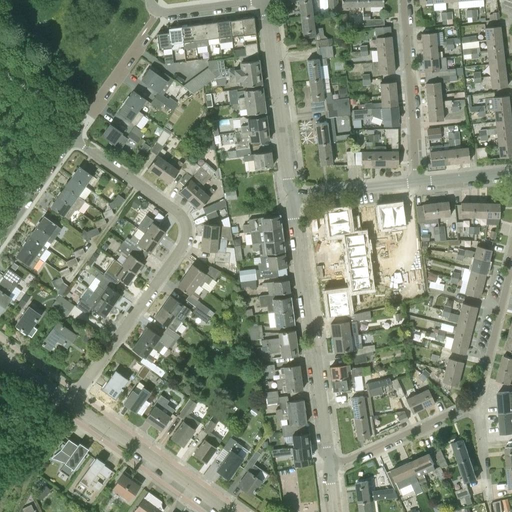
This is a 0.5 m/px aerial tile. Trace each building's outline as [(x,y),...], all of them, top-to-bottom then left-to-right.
[(298,0),(301,18),(313,16),(310,0),(298,0)] [(328,0),(329,10),(337,10),(336,0),(328,0)] [(467,22),(477,21),(477,17),(478,17),(477,10),(466,11),(467,22)] [(338,28),(347,28),(347,14),(338,15),(338,28)] [(315,48),(332,46),(331,38),(328,38),(323,35),(322,29),(314,30),(313,16),(301,18),(304,38),(314,37),(315,48)] [(242,19),(244,35),(256,34),(254,18),(242,19)] [(229,21),(231,36),(244,35),(242,19),(229,21)] [(220,43),(232,42),(231,36),(229,21),(217,22),(220,43)] [(219,43),(220,43),(217,22),(205,24),(207,39),(219,38),(219,43)] [(206,40),(207,39),(205,24),(193,26),(195,41),(196,48),(207,47),(206,40)] [(184,50),(196,48),(195,41),(193,26),(181,27),(183,43),(184,50)] [(486,41),(501,39),(500,26),(485,28),(486,41)] [(169,29),(171,44),(183,43),(181,27),(169,29)] [(376,40),(391,39),(391,36),(390,36),(390,27),(375,28),(376,40)] [(159,50),(171,48),(171,44),(169,29),(169,33),(157,34),(159,50)] [(422,46),(436,45),(435,33),(421,34),(422,46)] [(377,51),(392,50),(391,39),(376,40),(377,51)] [(488,52),(502,51),(501,39),(486,41),(488,52)] [(478,41),(477,42),(462,43),(464,54),(466,54),(471,53),(478,52),(480,52),(478,41)] [(423,59),(437,58),(436,45),(422,46),(423,59)] [(94,65),(100,69),(110,52),(104,49),(94,65)] [(378,62),(393,61),(392,50),(377,51),(378,62)] [(489,64),(504,63),(502,51),(488,52),(489,64)] [(427,77),(456,75),(463,75),(463,68),(447,69),(446,57),(437,58),(423,59),(425,72),(426,72),(427,77)] [(309,81),(321,79),(320,69),(325,68),(324,58),(318,59),(307,60),(309,81)] [(219,75),(219,70),(217,60),(207,61),(208,68),(219,75)] [(219,75),(215,77),(215,78),(229,76),(260,72),(260,67),(260,66),(260,63),(259,62),(259,60),(240,63),(241,69),(230,70),(229,68),(219,70),(219,75)] [(393,61),(378,62),(379,74),(394,73),(393,61)] [(489,64),(490,71),(490,76),(505,74),(504,63),(489,64)] [(215,77),(219,75),(208,68),(203,71),(213,79),(215,77)] [(141,80),(159,92),(167,81),(149,69),(141,80)] [(212,80),(213,79),(203,71),(198,75),(208,82),(212,80)] [(229,76),(215,78),(216,81),(216,85),(226,85),(226,80),(230,79),(230,82),(243,80),(243,87),(262,84),(262,83),(262,81),(262,79),(261,77),(260,72),(229,76)] [(505,74),(490,76),(492,89),(507,87),(505,74)] [(203,86),(208,82),(198,75),(193,79),(203,86)] [(427,96),(440,95),(439,83),(449,82),(449,81),(456,81),(456,75),(427,77),(427,83),(426,83),(427,96)] [(324,112),(349,108),(348,98),(339,99),(332,100),(331,91),(330,91),(329,78),(321,79),(309,81),(312,102),(322,100),(324,112)] [(198,90),(203,86),(193,79),(188,82),(198,90)] [(193,94),(198,90),(188,82),(182,86),(193,94)] [(381,96),(396,94),(395,82),(380,83),(381,96)] [(233,105),(264,100),(263,95),(264,94),(263,91),(263,90),(263,88),(244,91),(237,92),(238,98),(232,99),(233,105)] [(338,89),(339,99),(348,98),(347,88),(338,89)] [(126,102),(138,111),(146,100),(133,91),(126,102)] [(168,99),(163,96),(163,95),(159,92),(155,98),(164,105),(173,111),(178,104),(169,98),(168,99)] [(381,96),(382,102),(382,108),(397,106),(396,94),(381,96)] [(459,106),(465,106),(465,100),(451,102),(451,101),(441,102),(440,95),(427,96),(428,109),(441,107),(452,107),(459,106)] [(477,111),(484,110),(494,109),(509,107),(508,96),(493,98),(485,98),(486,105),(469,107),(469,112),(477,111)] [(160,110),(164,105),(155,98),(151,104),(160,110)] [(264,100),(233,105),(233,110),(242,109),(245,109),(246,115),(247,115),(266,112),(265,110),(266,109),(265,106),(265,105),(264,100)] [(143,115),(138,111),(126,102),(118,113),(130,122),(131,121),(136,125),(143,115)] [(372,108),(358,109),(352,110),(352,120),(362,119),(366,114),(372,114),(372,116),(383,120),(384,127),(399,126),(398,119),(397,106),(382,108),(372,108)] [(443,121),(442,108),(441,107),(428,109),(429,122),(443,121)] [(509,107),(494,109),(495,116),(496,121),(510,119),(509,107)] [(349,108),(324,112),(325,119),(339,117),(350,116),(349,108)] [(235,133),(268,128),(267,123),(267,121),(267,119),(266,117),(266,116),(248,118),(248,119),(243,116),(241,117),(233,118),(234,121),(240,121),(240,126),(234,126),(235,133)] [(496,121),(497,135),(511,132),(510,119),(496,121)] [(318,145),(329,143),(327,122),(315,124),(318,145)] [(122,133),(110,125),(106,130),(103,134),(102,136),(118,147),(120,149),(128,139),(122,134),(122,133)] [(141,138),(144,133),(135,126),(131,131),(141,138)] [(428,140),(441,138),(440,127),(427,129),(428,140)] [(444,164),(456,163),(455,149),(454,140),(453,133),(452,127),(447,128),(448,133),(450,150),(442,151),(444,164)] [(235,144),(236,150),(250,148),(249,143),(269,140),(269,138),(269,137),(269,134),(268,133),(268,128),(235,133),(237,144),(235,144)] [(385,152),(386,167),(398,167),(398,152),(397,129),(385,129),(385,138),(391,138),(391,152),(385,152)] [(163,130),(156,142),(163,147),(171,135),(170,135),(163,130)] [(141,138),(131,131),(128,136),(137,143),(141,138)] [(498,145),(500,145),(511,143),(511,132),(497,135),(498,145)] [(215,150),(213,141),(206,148),(215,150)] [(144,143),(141,148),(146,152),(150,147),(144,143)] [(329,143),(318,145),(321,165),(332,164),(329,143)] [(511,143),(500,145),(498,145),(500,158),(511,156),(511,143)] [(374,167),(373,147),(368,147),(366,147),(366,152),(361,152),(361,167),(374,167)] [(374,167),(386,167),(385,152),(385,147),(373,147),(374,167)] [(236,150),(227,151),(228,158),(237,157),(243,156),(244,162),(252,161),(256,160),(257,168),(273,166),(271,152),(251,154),(250,149),(250,148),(236,150)] [(468,148),(455,149),(456,163),(469,161),(468,148)] [(477,161),(487,160),(486,148),(476,149),(477,161)] [(166,152),(162,149),(157,156),(148,168),(159,176),(168,163),(162,158),(166,152)] [(431,166),(444,164),(442,151),(429,152),(431,166)] [(346,166),(354,166),(353,152),(345,152),(346,166)] [(187,173),(195,163),(187,158),(183,164),(179,161),(175,168),(168,163),(159,176),(170,184),(181,169),(187,173)] [(189,200),(200,188),(203,185),(211,176),(201,166),(200,167),(195,163),(187,173),(192,177),(191,179),(179,191),(189,200)] [(72,177),(84,186),(87,181),(89,183),(93,177),(80,167),(72,177)] [(77,195),(84,186),(72,177),(65,187),(77,195)] [(85,201),(77,195),(65,187),(58,197),(75,209),(78,211),(85,201)] [(200,188),(189,200),(199,209),(215,191),(211,188),(206,194),(200,188)] [(237,199),(235,190),(225,192),(226,200),(237,199)] [(109,203),(111,209),(121,205),(125,199),(118,194),(112,202),(109,203)] [(75,209),(58,197),(51,207),(63,216),(68,220),(75,209)] [(136,209),(141,203),(135,198),(130,205),(136,209)] [(206,215),(215,211),(226,206),(225,199),(203,208),(206,215)] [(435,203),(437,217),(443,216),(450,215),(448,202),(435,203)] [(425,223),(424,218),(437,217),(435,203),(423,205),(423,211),(417,211),(418,223),(425,223)] [(474,217),(474,203),(461,203),(461,217),(474,217)] [(486,217),(486,203),(474,203),(474,217),(486,217)] [(486,203),(486,217),(486,224),(497,225),(499,217),(500,204),(486,203)] [(406,225),(403,205),(391,206),(394,226),(406,225)] [(393,227),(391,207),(379,208),(381,228),(393,227)] [(102,213),(104,219),(114,214),(111,209),(102,213)] [(328,213),(329,225),(349,222),(355,222),(354,210),(328,213)] [(208,220),(218,216),(215,211),(206,215),(208,220)] [(145,233),(158,243),(166,232),(153,223),(155,222),(147,215),(137,228),(145,233)] [(281,228),(279,215),(258,218),(249,220),(249,224),(242,225),(243,233),(250,232),(260,230),(263,230),(281,228)] [(37,227),(54,239),(61,229),(44,217),(37,227)] [(95,223),(97,228),(107,224),(104,219),(95,223)] [(349,222),(329,225),(331,236),(350,234),(349,222)] [(202,237),(218,239),(232,240),(230,227),(227,226),(203,224),(202,237)] [(51,244),(54,239),(37,227),(30,237),(42,245),(46,240),(51,244)] [(100,234),(97,228),(88,233),(90,238),(100,234)] [(265,242),(283,239),(281,228),(263,230),(260,230),(250,232),(251,238),(252,243),(265,242)] [(490,231),(488,238),(495,240),(496,233),(490,231)] [(150,254),(158,243),(145,233),(140,240),(133,235),(130,239),(126,237),(123,242),(135,250),(138,245),(150,254)] [(365,245),(364,234),(345,237),(347,247),(365,245)] [(46,248),(42,245),(30,237),(23,247),(35,255),(39,258),(46,248)] [(217,247),(218,239),(202,237),(201,250),(215,252),(214,261),(229,263),(230,253),(225,253),(225,247),(217,247)] [(265,242),(252,243),(253,250),(261,249),(261,254),(266,253),(266,254),(284,251),(283,239),(265,242)] [(131,255),(135,250),(123,242),(116,251),(120,254),(127,258),(122,265),(135,274),(143,263),(131,255)] [(366,256),(365,245),(347,247),(348,258),(366,256)] [(236,260),(242,259),(240,246),(234,247),(236,260)] [(474,258),(488,262),(491,250),(477,246),(475,253),(458,249),(456,254),(464,256),(474,258)] [(40,258),(39,258),(35,255),(23,247),(16,257),(33,269),(40,258)] [(73,252),(75,258),(85,254),(83,248),(73,252)] [(240,281),(255,280),(256,279),(277,277),(276,268),(286,267),(285,254),(260,257),(261,262),(258,263),(258,266),(259,270),(256,270),(256,269),(255,269),(255,268),(239,270),(240,281)] [(373,255),(366,256),(348,258),(349,269),(374,265),(373,255)] [(66,262),(68,268),(78,263),(75,258),(66,262)] [(485,274),(488,262),(474,258),(471,270),(485,274)] [(185,275),(198,285),(201,287),(204,282),(208,285),(212,279),(214,281),(220,272),(214,268),(210,266),(204,273),(193,264),(185,275)] [(127,285),(135,274),(122,265),(117,271),(111,266),(108,271),(103,267),(99,272),(111,281),(115,276),(127,285)] [(375,276),(374,265),(349,269),(351,279),(375,276)] [(59,272),(61,277),(71,273),(68,268),(59,272)] [(0,282),(0,291),(8,297),(16,287),(21,279),(7,269),(2,277),(3,278),(0,282)] [(482,285),(485,274),(471,270),(468,281),(482,285)] [(108,286),(111,281),(99,272),(95,278),(100,281),(93,292),(100,296),(113,306),(120,295),(108,286)] [(436,275),(429,272),(427,278),(434,281),(436,275)] [(190,295),(197,301),(200,296),(193,291),(198,285),(185,275),(177,286),(190,295)] [(375,276),(351,279),(352,290),(376,286),(375,276)] [(64,283),(61,277),(52,281),(54,287),(59,290),(57,293),(62,296),(69,287),(64,283)] [(255,280),(240,281),(241,287),(251,286),(251,289),(256,288),(255,280)] [(260,297),(270,295),(290,293),(288,280),(262,283),(263,287),(268,287),(269,295),(260,296),(260,297)] [(479,297),(482,285),(468,281),(465,293),(479,297)] [(442,291),(444,285),(432,282),(430,288),(442,291)] [(347,301),(346,290),(327,293),(329,304),(347,301)] [(8,297),(0,291),(0,313),(9,302),(6,300),(8,298),(8,297)] [(105,316),(113,306),(100,296),(93,292),(89,298),(88,298),(85,302),(81,299),(75,306),(87,315),(92,307),(105,316)] [(22,308),(30,297),(25,294),(17,304),(22,308)] [(56,301),(71,311),(74,306),(60,295),(56,301)] [(274,313),(292,310),(292,309),(292,308),(292,305),(291,304),(290,297),(270,299),(270,295),(260,297),(262,307),(273,306),(274,313)] [(162,307),(175,316),(180,310),(187,315),(190,310),(170,296),(162,307)] [(67,317),(71,311),(56,301),(52,306),(67,317)] [(354,301),(347,302),(329,304),(331,315),(355,311),(354,301)] [(210,310),(199,302),(196,307),(210,318),(213,312),(210,310)] [(459,315),(474,319),(477,307),(462,303),(459,315)] [(27,334),(41,315),(29,307),(16,326),(27,334)] [(182,321),(175,316),(162,307),(154,317),(167,327),(164,332),(174,339),(176,341),(180,336),(174,332),(177,327),(182,321)] [(206,323),(210,318),(196,307),(192,313),(206,323)] [(292,310),(274,313),(276,327),(294,324),(293,317),(293,316),(293,313),(292,312),(292,310)] [(366,312),(353,315),(354,321),(371,319),(370,311),(366,312)] [(449,313),(442,311),(441,317),(448,318),(447,321),(457,324),(456,327),(471,331),(474,319),(459,315),(449,313)] [(67,346),(75,335),(57,322),(42,344),(50,350),(57,339),(67,346)] [(332,338),(350,336),(348,322),(330,324),(332,338)] [(250,334),(262,332),(261,325),(248,327),(250,334)] [(167,349),(169,347),(174,339),(164,332),(160,337),(147,327),(140,338),(153,348),(159,352),(163,346),(167,349)] [(468,342),(471,331),(456,327),(453,338),(468,342)] [(272,346),(296,343),(295,330),(278,332),(279,338),(261,340),(262,347),(267,347),(272,346)] [(353,356),(365,353),(373,351),(375,351),(374,345),(362,347),(360,334),(350,336),(332,338),(334,352),(352,350),(353,356)] [(442,342),(444,336),(437,334),(435,340),(442,342)] [(148,354),(153,348),(140,338),(132,349),(143,357),(140,362),(161,377),(161,376),(166,380),(169,376),(164,373),(164,372),(152,363),(155,359),(148,354)] [(465,354),(468,342),(453,338),(450,350),(465,354)] [(267,347),(262,347),(261,347),(261,352),(268,351),(268,353),(281,352),(282,358),(298,356),(296,343),(272,346),(267,347)] [(439,353),(441,347),(429,343),(428,349),(439,353)] [(365,353),(353,356),(355,364),(366,361),(365,357),(365,353)] [(500,368),(511,371),(511,357),(504,355),(500,368)] [(445,370),(460,374),(463,362),(448,358),(445,370)] [(248,359),(240,361),(241,369),(249,367),(248,359)] [(347,377),(353,377),(363,375),(362,367),(353,368),(352,364),(330,367),(332,379),(347,377)] [(280,380),(301,377),(299,365),(280,368),(281,374),(279,374),(280,380)] [(511,371),(500,368),(497,380),(510,384),(511,384),(511,371)] [(426,379),(430,375),(424,370),(421,374),(426,379)] [(457,386),(460,374),(445,370),(442,382),(457,386)] [(115,397),(128,380),(116,371),(103,389),(115,397)] [(417,379),(423,384),(426,379),(421,374),(417,379)] [(301,377),(280,380),(280,386),(283,386),(283,392),(302,389),(301,377)] [(353,377),(347,377),(332,379),(333,391),(355,388),(354,382),(353,377)] [(399,398),(404,396),(397,379),(391,381),(399,398)] [(367,390),(379,387),(378,381),(365,384),(367,390)] [(124,404),(136,412),(150,392),(143,387),(144,386),(139,382),(133,391),(124,404)] [(193,390),(188,383),(182,388),(187,395),(193,390)] [(379,387),(367,390),(369,397),(383,393),(381,388),(385,387),(385,385),(381,386),(379,387)] [(417,394),(424,408),(435,403),(428,389),(417,394)] [(261,399),(267,398),(278,397),(277,391),(266,392),(266,391),(260,391),(261,399)] [(511,412),(511,391),(509,392),(498,393),(500,413),(511,412)] [(412,413),(424,408),(417,394),(406,400),(412,413)] [(276,415),(304,411),(303,400),(288,402),(287,396),(278,397),(267,398),(268,404),(279,403),(279,402),(280,402),(280,403),(281,409),(276,410),(276,415)] [(354,419),(366,417),(363,396),(351,398),(354,419)] [(184,421),(196,404),(191,400),(178,416),(184,421)] [(161,430),(169,417),(155,406),(146,419),(161,430)] [(258,412),(252,407),(249,412),(255,417),(258,412)] [(289,419),(290,425),(281,426),(282,431),(297,429),(297,424),(306,423),(304,411),(276,415),(277,420),(289,419)] [(400,424),(408,420),(404,412),(395,413),(400,424)] [(511,412),(500,413),(501,434),(511,433),(511,412)] [(366,417),(354,419),(358,439),(369,437),(375,437),(371,416),(366,417)] [(209,435),(216,425),(215,424),(216,422),(212,419),(210,420),(203,431),(209,435)] [(183,446),(194,430),(183,422),(172,438),(183,446)] [(298,434),(297,429),(282,431),(283,437),(292,436),(293,441),(286,442),(287,448),(294,447),(310,445),(308,433),(298,434)] [(211,441),(206,438),(194,454),(206,462),(219,444),(212,439),(211,441)] [(229,478),(243,459),(237,454),(242,447),(230,438),(222,449),(229,453),(217,470),(229,478)] [(77,445),(68,439),(61,450),(65,453),(62,462),(65,463),(60,470),(69,477),(87,451),(84,449),(86,447),(79,443),(77,445)] [(459,463),(470,459),(464,439),(453,443),(459,463)] [(310,450),(310,445),(294,447),(287,448),(271,450),(272,457),(293,454),(295,467),(309,465),(308,457),(311,457),(311,455),(311,454),(311,451),(310,450)] [(251,495),(261,481),(255,476),(258,471),(252,467),(263,450),(259,447),(243,469),(248,472),(238,485),(251,495)] [(434,452),(441,468),(441,469),(448,466),(440,449),(434,452)] [(411,462),(419,481),(421,485),(421,486),(428,483),(424,475),(435,470),(433,465),(434,464),(430,453),(411,462)] [(107,478),(112,471),(94,458),(89,465),(90,466),(79,482),(80,481),(87,486),(86,487),(87,488),(98,472),(107,478)] [(470,459),(459,463),(465,477),(461,479),(464,488),(456,491),(458,499),(470,495),(466,482),(477,479),(470,459)] [(414,489),(421,485),(419,481),(411,462),(392,471),(396,481),(397,481),(400,489),(411,484),(414,489)] [(446,478),(441,469),(441,468),(436,470),(440,481),(446,478)] [(135,494),(140,486),(123,473),(117,481),(118,482),(113,489),(129,501),(134,494),(135,494)] [(388,485),(394,483),(390,473),(384,475),(388,485)] [(359,503),(371,502),(368,481),(357,482),(359,503)] [(46,499),(55,491),(48,484),(40,491),(46,499)] [(161,511),(162,511),(157,508),(162,501),(148,492),(134,511),(161,511)] [(495,511),(502,511),(501,501),(494,503),(495,511)] [(372,511),(371,502),(359,503),(360,511),(372,511)]
